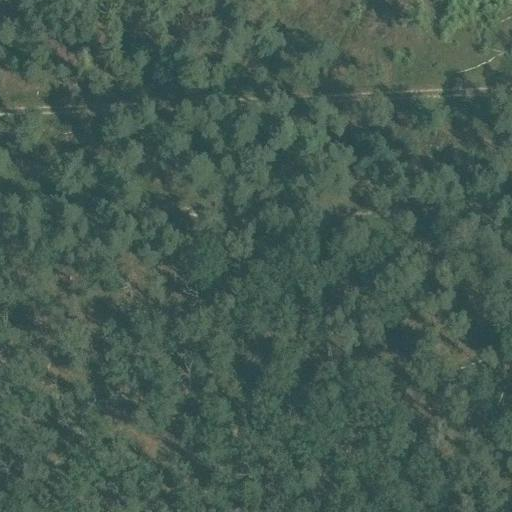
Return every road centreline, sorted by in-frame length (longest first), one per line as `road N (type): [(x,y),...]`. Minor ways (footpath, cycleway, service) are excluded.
road 1 (unknown): [(0,220),(511,201)]
road 2 (track): [(0,111),(511,93)]
